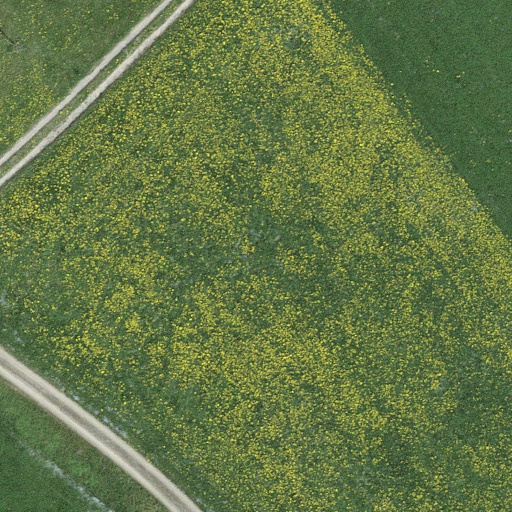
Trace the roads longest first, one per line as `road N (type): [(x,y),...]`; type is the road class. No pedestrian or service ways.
road 1 (track): [(189,0),(0,190)]
road 2 (track): [(178,511),(102,444),(0,372)]
